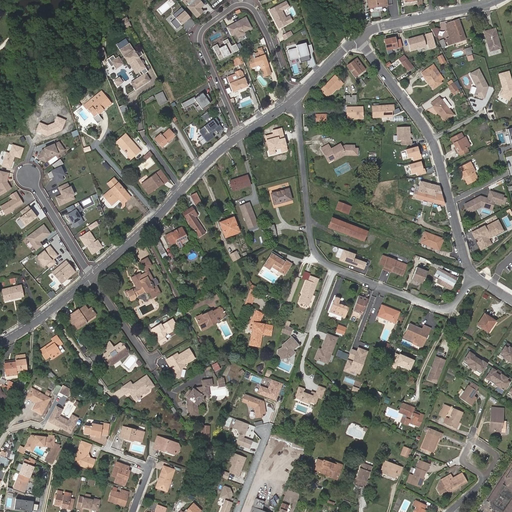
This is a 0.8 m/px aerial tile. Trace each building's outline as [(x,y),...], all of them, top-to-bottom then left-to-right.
[(181,0),(197,17),(204,11),(202,7),(205,5),(200,0),(181,0)] [(283,20),(281,17),(280,17),(278,13),(286,9),(284,4),(267,12),(271,20),(272,20),(274,23),(273,24),(276,30),(285,26),(283,22),(283,21),(283,20)] [(176,28),(189,17),(181,7),(172,14),(175,17),(171,21),(176,28)] [(248,16),(227,24),(231,36),(236,34),(237,36),(253,29),(248,16)] [(465,39),(458,19),(446,24),(448,30),(450,38),(447,39),(449,45),(465,39)] [(501,48),(496,29),(485,32),(490,51),(501,48)] [(284,38),(294,35),(292,30),(283,34),(284,38)] [(212,40),(223,35),(222,31),(211,37),(212,40)] [(431,33),(426,35),(429,46),(434,45),(431,33)] [(423,35),(408,39),(411,50),(425,46),(423,35)] [(401,38),(395,39),(394,36),(382,38),(385,50),(402,46),(401,38)] [(228,38),(223,40),(225,44),(219,47),(217,43),(212,45),(219,60),(235,52),(228,38)] [(313,52),(311,45),(306,46),(306,44),(296,46),(296,48),(288,50),(290,60),(299,58),(300,63),(310,61),(308,53),(313,52)] [(145,67),(134,49),(133,50),(130,45),(121,50),(125,55),(121,58),(119,56),(112,60),(115,66),(123,62),(122,60),(125,58),(129,63),(130,62),(132,61),(139,71),(141,75),(131,82),(135,89),(150,80),(145,73),(144,73),(141,70),(145,67)] [(271,75),(263,53),(248,58),(252,69),(260,66),(264,78),(271,75)] [(244,63),(241,55),(231,62),(233,67),(244,63)] [(405,56),(401,59),(400,60),(402,63),(408,71),(413,67),(405,56)] [(357,58),(349,63),(352,68),(357,74),(365,69),(357,58)] [(132,61),(130,62),(136,73),(139,71),(132,61)] [(435,65),(427,70),(429,73),(424,76),(426,80),(428,84),(429,83),(430,84),(433,90),(442,84),(438,77),(434,71),(437,69),(435,65)] [(479,68),(469,73),(477,88),(475,96),(486,99),(489,86),(479,68)] [(333,76),(332,75),(321,87),(327,93),(329,90),(330,91),(336,85),(341,80),(335,74),(333,76)] [(241,80),(239,81),(230,85),(233,93),(248,88),(244,76),(240,77),(241,80)] [(457,90),(453,84),(448,87),(452,94),(457,90)] [(368,97),(366,98),(367,99),(368,99),(368,100),(382,97),(381,89),(374,90),(373,88),(365,89),(365,92),(367,92),(368,97)] [(206,90),(182,103),(184,107),(196,101),(198,105),(195,106),(197,109),(212,102),(206,90)] [(101,96),(104,94),(101,91),(90,101),(83,107),(85,108),(100,101),(101,96)] [(160,104),(166,101),(162,92),(155,95),(160,104)] [(111,102),(104,94),(101,96),(100,101),(85,108),(86,110),(87,109),(90,112),(94,109),(96,112),(92,115),(94,117),(98,114),(102,111),(101,110),(103,108),(104,108),(108,104),(111,102)] [(433,107),(442,101),(439,98),(431,104),(433,107)] [(448,116),(452,114),(448,110),(450,108),(445,101),(443,103),(442,101),(433,107),(436,111),(435,111),(438,115),(439,114),(440,115),(444,120),(449,118),(448,116)] [(126,103),(119,106),(121,112),(121,113),(128,110),(126,103)] [(373,118),(382,117),(382,116),(392,115),(392,111),(394,111),(394,105),(373,106),(373,118)] [(357,118),(358,119),(363,118),(363,106),(346,107),(347,118),(354,118),(357,118)] [(210,116),(207,111),(201,116),(204,120),(210,116)] [(453,115),(452,114),(448,116),(449,118),(444,120),(445,122),(453,115)] [(223,128),(218,123),(219,122),(216,118),(199,130),(199,132),(207,142),(214,137),(212,134),(216,131),(217,133),(223,128)] [(410,127),(396,127),(396,140),(400,140),(400,145),(412,145),(412,140),(410,140),(410,127)] [(161,147),(175,135),(169,129),(162,135),(160,133),(154,139),(161,147)] [(131,158),(139,150),(124,133),(116,140),(131,158)] [(460,156),(468,151),(466,148),(470,146),(465,137),(463,138),(461,133),(450,139),(453,144),(454,143),(457,147),(455,148),(454,148),(457,153),(458,153),(460,156)] [(65,151),(60,143),(45,149),(46,151),(45,152),(43,151),(39,159),(46,162),(48,157),(57,153),(59,155),(65,151)] [(9,152),(6,152),(3,164),(11,166),(14,155),(20,157),(23,147),(12,144),(9,152)] [(358,155),(358,148),(355,148),(355,145),(345,145),(342,147),(341,144),(340,144),(339,144),(338,145),(339,146),(338,147),(337,147),(337,146),(331,149),(329,145),(321,149),(325,155),(327,159),(329,158),(330,158),(331,157),(333,158),(334,157),(335,157),(335,156),(336,158),(337,157),(339,156),(341,155),(344,153),(345,153),(346,154),(350,154),(350,155),(358,155)] [(417,145),(405,149),(407,158),(412,157),(414,160),(421,158),(417,145)] [(145,160),(152,155),(150,151),(142,157),(145,160)] [(335,161),(345,155),(350,155),(350,154),(346,154),(345,153),(344,153),(341,155),(339,156),(337,157),(336,158),(335,156),(335,157),(334,157),(333,158),(331,157),(330,158),(329,158),(327,159),(329,162),(334,159),(335,161)] [(421,161),(408,165),(411,174),(416,172),(417,176),(425,174),(421,161)] [(474,173),(475,172),(470,162),(457,169),(460,174),(462,173),(465,178),(468,185),(478,179),(474,173)] [(63,180),(61,174),(64,174),(61,165),(50,169),(54,182),(63,180)] [(160,170),(155,174),(142,184),(149,193),(154,189),(153,188),(154,187),(155,188),(162,183),(162,184),(167,181),(160,170)] [(250,185),(247,175),(230,181),(233,191),(250,185)] [(126,191),(114,178),(108,183),(112,188),(103,196),(110,204),(119,197),(123,201),(126,198),(122,194),(126,191)] [(445,206),(439,186),(421,181),(419,186),(418,186),(417,191),(416,191),(415,197),(417,198),(445,206)] [(68,182),(57,186),(61,194),(56,196),(60,206),(76,199),(68,182)] [(291,199),(288,189),(271,194),(274,204),(291,199)] [(21,202),(14,191),(10,197),(11,198),(8,200),(2,210),(4,214),(12,209),(13,207),(21,202)] [(110,204),(112,205),(119,199),(123,203),(123,204),(131,197),(126,191),(122,194),(126,198),(123,201),(119,197),(110,204)] [(492,210),(494,202),(501,204),(504,195),(490,191),(488,199),(481,196),(477,198),(478,199),(476,200),(476,199),(465,205),(469,211),(477,207),(480,208),(482,207),(492,210)] [(200,199),(196,192),(190,195),(194,202),(200,199)] [(250,201),(240,205),(248,228),(259,225),(250,201)] [(346,212),(349,205),(340,201),(337,208),(346,212)] [(39,216),(33,209),(32,209),(29,205),(23,210),(26,214),(21,218),(27,225),(39,216)] [(188,222),(188,221),(193,218),(195,217),(197,215),(192,208),(183,214),(188,222)] [(76,210),(67,215),(75,228),(83,223),(76,210)] [(231,212),(218,218),(223,232),(237,226),(231,212)] [(367,231),(332,217),(329,226),(363,239),(367,231)] [(188,221),(197,234),(203,229),(196,219),(195,220),(193,218),(188,221)] [(17,220),(23,228),(25,226),(20,219),(17,220)] [(97,220),(89,225),(91,229),(99,224),(97,220)] [(490,240),(489,238),(504,230),(499,220),(486,227),(485,226),(473,232),(476,238),(477,238),(480,236),(481,240),(479,241),(478,242),(482,249),(488,246),(486,242),(490,240)] [(40,240),(51,233),(45,223),(26,235),(36,250),(43,245),(40,240)] [(267,227),(269,234),(276,232),(273,225),(267,227)] [(180,243),(185,241),(184,238),(186,237),(182,227),(166,236),(168,240),(173,237),(177,245),(180,243)] [(93,254),(103,247),(90,229),(80,236),(93,254)] [(431,244),(430,246),(440,250),(444,239),(427,232),(423,241),(428,243),(431,244)] [(340,257),(343,249),(338,247),(335,255),(340,257)] [(45,266),(48,269),(54,264),(51,261),(56,257),(48,248),(34,259),(41,268),(45,266)] [(237,249),(229,253),(233,261),(241,257),(237,249)] [(364,263),(352,258),(354,253),(343,249),(340,257),(339,259),(362,268),(364,263)] [(278,270),(284,274),(291,264),(288,262),(278,255),(277,257),(275,255),(276,254),(272,252),(264,265),(269,269),(271,266),(278,271),(278,270)] [(384,265),(383,267),(390,270),(390,271),(401,276),(406,266),(383,255),(379,263),(384,265)] [(144,271),(147,269),(152,267),(147,258),(143,260),(146,265),(142,267),(144,271)] [(63,259),(50,270),(59,281),(72,270),(63,259)] [(444,266),(433,262),(431,265),(440,269),(436,275),(441,278),(439,282),(452,289),(457,279),(442,271),(444,266)] [(422,283),(428,271),(417,266),(411,278),(422,283)] [(309,279),(311,272),(305,270),(303,277),(307,278),(309,279)] [(135,276),(132,278),(138,288),(142,294),(145,292),(148,291),(149,293),(152,299),(159,296),(160,292),(156,286),(154,287),(153,284),(151,282),(153,280),(149,272),(146,273),(141,276),(137,278),(135,276)] [(310,302),(319,277),(311,274),(309,279),(307,278),(300,298),(300,301),(307,303),(310,302)] [(1,289),(4,300),(22,295),(20,285),(1,289)] [(136,289),(133,291),(136,297),(142,294),(138,288),(136,289)] [(260,293),(251,290),(250,293),(248,297),(252,299),(254,300),(255,298),(256,296),(258,297),(259,296),(260,293)] [(136,298),(131,291),(127,293),(127,294),(125,295),(126,296),(128,295),(129,297),(131,301),(135,300),(136,298)] [(362,314),(368,299),(359,295),(354,311),(362,314)] [(329,312),(336,315),(340,304),(338,304),(340,300),(335,298),(334,302),(333,302),(329,312)] [(340,304),(336,315),(345,318),(349,308),(340,304)] [(90,315),(94,312),(93,310),(94,310),(93,308),(92,309),(91,307),(88,309),(85,305),(78,310),(79,311),(76,314),(75,312),(74,311),(69,315),(72,321),(74,324),(76,323),(78,327),(86,321),(87,322),(88,321),(87,319),(90,316),(90,315)] [(400,312),(383,305),(378,317),(396,324),(396,323),(397,323),(398,321),(397,321),(400,312)] [(209,326),(209,328),(220,322),(219,321),(224,319),(223,318),(226,316),(223,309),(220,311),(219,310),(213,313),(212,312),(203,316),(209,326)] [(268,333),(270,325),(261,324),(260,322),(264,315),(257,311),(250,323),(249,330),(250,331),(252,332),(250,340),(260,342),(262,334),(262,332),(268,333)] [(495,320),(486,314),(478,325),(487,331),(495,320)] [(197,319),(202,329),(209,326),(203,316),(197,319)] [(166,337),(167,332),(170,333),(175,330),(174,329),(179,326),(176,322),(175,322),(173,318),(163,325),(162,323),(151,329),(152,331),(154,335),(157,333),(159,336),(157,337),(161,342),(163,343),(164,344),(165,344),(167,342),(166,341),(167,340),(167,338),(166,337)] [(284,324),(282,331),(290,334),(293,327),(284,324)] [(270,335),(272,326),(270,325),(268,333),(262,332),(262,334),(270,335)] [(339,326),(336,332),(344,335),(347,329),(339,326)] [(419,344),(418,346),(422,348),(430,329),(424,327),(422,331),(421,333),(418,331),(419,329),(410,326),(405,337),(419,344)] [(49,355),(51,358),(61,351),(58,347),(63,343),(57,334),(52,338),(53,340),(54,341),(50,345),(49,346),(48,346),(47,346),(46,345),(39,349),(45,358),(49,355)] [(319,361),(329,335),(328,335),(322,350),(322,352),(319,351),(316,360),(319,361)] [(338,338),(329,335),(319,361),(329,364),(338,338)] [(293,350),(299,345),(292,337),(283,345),(282,348),(281,357),(281,358),(285,359),(286,359),(288,357),(290,357),(293,354),(291,353),(292,351),(293,350)] [(109,365),(111,364),(113,362),(114,363),(124,356),(124,355),(127,353),(128,352),(127,351),(123,344),(122,343),(121,344),(114,348),(113,347),(110,341),(103,346),(107,351),(108,351),(109,352),(104,355),(103,356),(104,357),(108,364),(109,365)] [(506,358),(511,348),(511,347),(510,347),(511,345),(507,342),(500,354),(506,358)] [(370,351),(354,345),(345,368),(361,375),(370,351)] [(177,366),(176,367),(174,368),(177,372),(175,374),(174,376),(181,377),(184,368),(186,367),(185,365),(196,358),(190,348),(179,355),(178,353),(167,360),(169,364),(174,361),(177,366)] [(339,350),(337,355),(347,358),(349,353),(339,350)] [(474,354),(469,352),(463,361),(472,367),(478,358),(473,355),(474,354)] [(113,362),(111,364),(112,366),(128,355),(127,353),(124,355),(124,356),(114,363),(113,362)] [(410,369),(414,360),(406,356),(404,355),(400,353),(399,354),(396,353),(390,366),(395,368),(397,364),(410,369)] [(16,355),(16,359),(16,360),(16,361),(16,369),(26,369),(25,354),(16,355)] [(437,382),(446,359),(438,356),(434,367),(432,367),(428,379),(437,382)] [(482,361),(478,358),(472,367),(481,373),(487,363),(483,360),(482,361)] [(16,369),(16,361),(10,361),(10,360),(5,360),(6,374),(17,373),(16,369)] [(492,382),(500,370),(496,367),(495,369),(493,368),(486,378),(492,382)] [(504,372),(500,370),(492,382),(498,385),(505,376),(502,374),(504,372)] [(134,399),(139,396),(144,393),(146,393),(149,391),(150,389),(154,386),(146,375),(132,385),(130,381),(122,387),(126,393),(129,391),(130,390),(133,394),(132,395),(134,399)] [(507,377),(505,376),(498,385),(504,389),(511,378),(508,375),(507,377)] [(283,383),(272,379),(269,389),(261,386),(258,393),(276,400),(283,383)] [(478,390),(477,389),(480,385),(472,380),(470,384),(469,383),(465,389),(461,395),(460,396),(469,402),(478,390)] [(0,396),(0,397),(0,396),(0,399),(4,401),(5,399),(6,400),(8,396),(5,394),(5,392),(1,390),(0,387),(0,385),(0,384),(0,396)] [(41,412),(49,397),(32,386),(28,393),(37,399),(36,401),(32,407),(41,412)] [(200,416),(199,405),(197,404),(204,395),(201,393),(210,392),(209,386),(203,386),(193,388),(191,391),(189,390),(185,396),(188,397),(189,399),(190,403),(188,404),(189,417),(200,416)] [(305,389),(299,387),(294,398),(300,400),(300,401),(309,404),(310,402),(311,399),(317,401),(318,398),(321,399),(325,389),(319,386),(316,393),(311,391),(311,393),(310,395),(306,393),(307,392),(304,391),(305,389)] [(20,396),(23,390),(18,387),(15,393),(20,396)] [(197,404),(199,405),(205,396),(210,396),(210,392),(201,393),(204,395),(197,404)] [(264,400),(246,393),(243,400),(249,403),(248,405),(256,408),(256,416),(261,415),(261,412),(265,412),(264,400)] [(441,414),(446,416),(451,405),(445,403),(441,414)] [(411,406),(406,404),(403,413),(407,415),(408,413),(412,415),(410,419),(406,418),(404,423),(408,425),(409,422),(419,426),(424,415),(420,413),(418,417),(416,416),(417,414),(413,413),(414,411),(415,408),(411,406)] [(454,406),(449,417),(447,423),(456,427),(463,410),(454,406)] [(494,412),(492,429),(502,431),(503,420),(505,408),(493,406),(492,411),(494,412)] [(70,433),(78,418),(72,415),(69,421),(59,416),(63,410),(57,407),(49,421),(70,433)] [(251,448),(253,440),(245,437),(249,423),(235,418),(233,427),(239,429),(235,443),(251,448)] [(91,427),(90,427),(86,426),(84,428),(84,432),(85,434),(90,435),(90,434),(96,435),(95,437),(100,438),(101,435),(102,433),(105,434),(107,423),(101,422),(100,425),(92,423),(92,426),(91,427)] [(102,433),(101,435),(108,436),(110,424),(107,423),(105,434),(102,433)] [(139,437),(143,438),(145,432),(124,426),(121,436),(124,437),(124,439),(129,440),(129,438),(133,439),(138,441),(139,437)] [(209,444),(210,426),(202,426),(201,443),(209,444)] [(423,446),(433,450),(439,435),(442,436),(443,432),(430,427),(423,446)] [(31,435),(24,448),(30,451),(34,443),(44,444),(44,442),(55,444),(56,438),(31,435)] [(175,455),(179,444),(158,436),(154,447),(164,451),(165,450),(167,451),(167,452),(175,455)] [(82,441),(75,458),(79,459),(80,461),(79,463),(92,468),(95,460),(88,457),(87,455),(91,445),(82,441)] [(34,443),(30,451),(32,452),(36,445),(55,448),(55,444),(44,442),(44,444),(34,443)] [(411,447),(405,445),(402,453),(408,456),(411,447)] [(54,453),(51,451),(46,460),(53,464),(57,457),(53,455),(54,453)] [(240,476),(247,456),(234,452),(227,471),(240,476)] [(2,455),(0,459),(0,462),(8,466),(10,458),(2,455)] [(79,459),(75,458),(73,463),(91,470),(92,468),(79,463),(80,461),(79,459)] [(430,463),(421,459),(411,482),(422,486),(425,478),(423,478),(426,470),(427,471),(430,463)] [(328,475),(332,464),(324,461),(323,462),(318,460),(315,469),(321,471),(321,473),(328,475)] [(397,474),(397,472),(400,465),(387,460),(383,471),(387,472),(388,470),(397,474)] [(127,475),(128,475),(130,471),(128,470),(129,467),(116,462),(115,465),(119,467),(113,481),(124,486),(127,478),(126,477),(127,475)] [(33,467),(23,463),(13,488),(24,492),(33,467)] [(360,479),(357,485),(364,488),(367,481),(366,481),(368,476),(369,473),(370,473),(372,467),(362,463),(357,478),(360,479)] [(335,465),(332,464),(328,475),(329,476),(329,474),(331,475),(330,476),(337,479),(341,469),(335,466),(335,465)] [(161,479),(158,486),(167,490),(175,470),(164,466),(159,478),(161,479)] [(222,469),(220,475),(227,478),(229,472),(222,469)] [(451,474),(442,479),(444,482),(439,484),(437,488),(441,494),(446,491),(447,487),(449,485),(452,490),(467,481),(463,472),(453,477),(451,474)] [(220,496),(223,498),(218,511),(226,511),(235,488),(224,484),(220,496)] [(109,501),(125,506),(129,493),(121,490),(120,493),(112,491),(109,501)] [(71,497),(56,494),(53,505),(61,507),(61,508),(68,509),(68,510),(72,511),(74,499),(70,498),(71,497)] [(90,508),(90,509),(97,511),(100,500),(93,499),(93,500),(80,497),(77,508),(81,509),(82,507),(87,508),(87,507),(90,508)] [(32,511),(34,503),(34,501),(26,499),(26,500),(16,499),(15,507),(25,509),(24,510),(32,511)] [(417,509),(423,511),(425,511),(427,509),(425,507),(423,506),(425,503),(419,500),(417,504),(419,505),(417,509)] [(198,511),(201,510),(193,503),(187,510),(186,509),(183,511),(182,511),(198,511)] [(255,503),(251,511),(267,511),(260,509),(261,506),(255,503)] [(287,511),(289,505),(283,503),(281,508),(287,511)]
